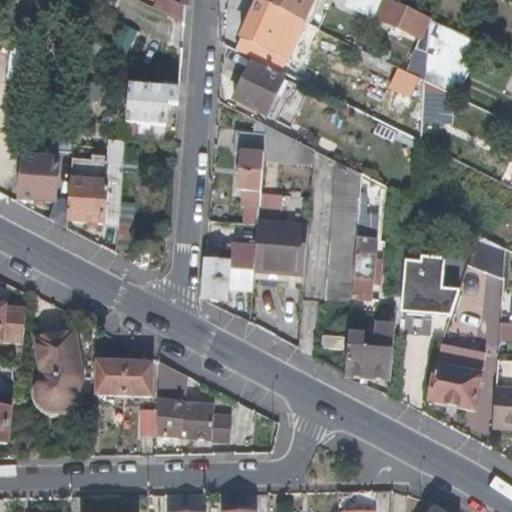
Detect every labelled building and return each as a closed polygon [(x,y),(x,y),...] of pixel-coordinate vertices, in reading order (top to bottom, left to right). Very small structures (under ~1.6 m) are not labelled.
[(186,7),(174,0),(156,0),(152,10),(185,26),(186,7)] [(260,0),(259,3),(275,11),(289,18),(300,23),(310,0),(260,0)] [(416,51),(430,51),(430,40),(432,21),(384,0),(345,0),(343,5),(373,19),(417,39),(416,51)] [(276,29),(281,19),(286,22),(287,23),(289,18),(275,11),(259,3),(242,40),(247,43),(241,54),(272,69),(286,76),(292,63),(266,51),(276,29)] [(41,27),(47,19),(34,12),(33,23),(41,27)] [(283,32),(287,23),(286,22),(281,19),(276,29),(283,32)] [(110,51),(82,37),(81,48),(105,61),(110,51)] [(454,52),(440,44),(431,63),(447,70),(454,52)] [(430,51),(416,51),(414,76),(419,79),(427,83),(429,63),(430,51)] [(286,81),(253,65),(236,101),(235,103),(274,120),(282,102),(277,100),(286,81)] [(180,94),(180,87),(165,79),(162,92),(180,94)] [(166,128),(167,106),(179,107),(180,94),(162,92),(129,89),(126,124),(166,128)] [(74,155),(76,125),(62,124),(60,154),(74,155)] [(415,133),(400,126),(398,132),(413,140),(415,133)] [(260,207),(264,159),(266,135),(238,134),(236,154),(242,155),(238,193),(243,194),(244,208),(247,209),(245,225),(258,227),(259,221),(260,207)] [(121,207),(126,155),(110,155),(108,172),(72,169),(68,224),(120,229),(121,207)] [(56,204),(59,164),(23,161),(20,201),(56,204)] [(357,257),(360,228),(364,177),(337,163),(329,301),(354,302),(355,294),(355,282),(356,279),(357,257)] [(135,253),(139,207),(121,207),(120,229),(119,252),(135,253)] [(305,281),(309,224),(259,221),(258,227),(256,257),(255,259),(255,278),(305,281)] [(480,236),(468,267),(504,280),(507,250),(480,236)] [(229,294),(253,296),(254,272),(255,259),(256,257),(243,246),(231,245),(231,251),(220,250),(219,256),(214,256),(213,264),(206,264),(204,304),(209,304),(228,305),(229,294)] [(456,297),(460,281),(444,280),(445,248),(421,248),(420,254),(406,253),(404,285),(402,305),(453,308),(456,297)] [(374,282),(376,259),(357,257),(356,279),(374,282)] [(391,387),(397,308),(379,307),(375,352),(357,350),(360,316),(357,316),(359,297),(370,296),(371,283),(355,282),(355,294),(354,302),(346,382),(391,387)] [(304,316),(305,304),(299,299),(275,297),(275,294),(257,292),(256,312),(302,315),(304,316)] [(0,344),(24,346),(27,311),(0,309),(0,344)] [(345,337),(347,312),(322,309),(321,335),(335,335),(345,337)] [(84,379),(74,334),(39,341),(46,377),(42,381),(39,387),(39,397),(41,403),(46,409),(53,413),(62,414),(71,411),(78,405),(84,379)] [(483,378),(483,367),(437,357),(435,369),(483,378)] [(154,400),(154,369),(151,367),(99,365),(99,397),(154,400)] [(174,402),(174,369),(160,368),(159,401),(174,402)] [(474,415),(483,378),(435,369),(428,405),(474,415)] [(511,393),(495,392),(493,430),(511,431),(511,393)] [(214,439),(214,415),(197,414),(197,404),(174,402),(159,401),(159,406),(158,438),(214,439)] [(158,438),(159,406),(142,406),(141,423),(140,436),(142,438),(158,438)] [(0,444),(8,445),(11,411),(0,410),(0,444)] [(233,438),(233,416),(231,414),(214,415),(214,439),(233,438)]
